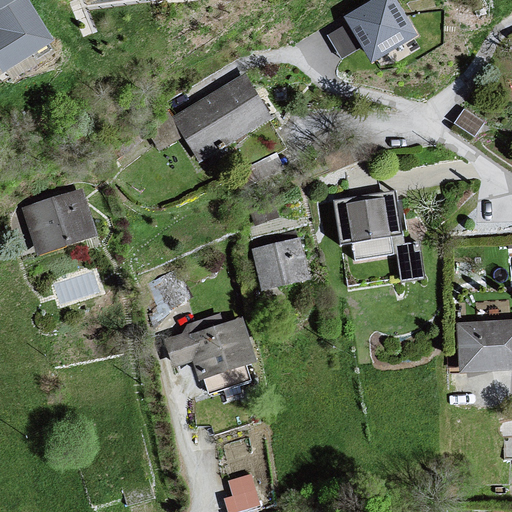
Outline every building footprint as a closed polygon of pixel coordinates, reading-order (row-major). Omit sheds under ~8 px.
[(29,0),(0,0),(0,19),(6,29),(0,32),(0,62),(3,67),(52,39),(29,0)] [(402,0),(367,0),(325,26),(343,56),(363,43),(372,57),(419,28),(402,0)] [(245,79),(174,119),(203,169),(274,129),(245,79)] [(397,197),(335,206),(341,252),(404,243),(397,197)] [(81,201),(22,215),(33,262),(93,248),(81,201)] [(302,241),(250,253),(261,298),(312,286),(302,241)] [(511,322),(455,326),(458,381),(511,377),(511,322)] [(258,374),(241,323),(159,350),(169,378),(194,370),(202,393),(258,374)] [(511,438),(502,439),(503,460),(511,459),(511,438)] [(263,511),(252,478),(226,487),(232,505),(220,509),(221,511),(263,511)]
